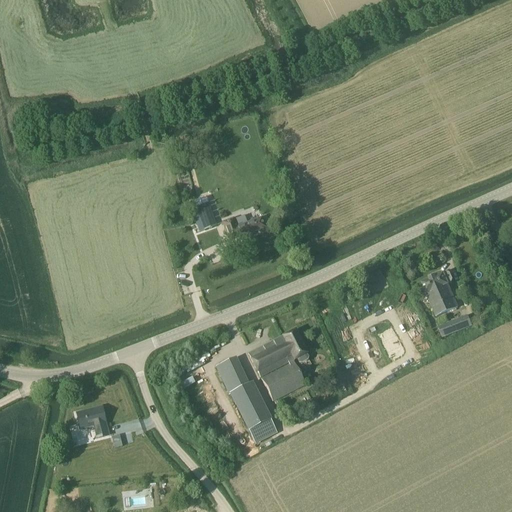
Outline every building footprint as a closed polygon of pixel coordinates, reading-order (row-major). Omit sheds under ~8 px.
[(209,207),(208,208),(197,212),(204,231),(216,227),(209,207)] [(221,222),(225,232),(229,242),(264,228),(260,217),(237,226),(233,217),(221,222)] [(427,278),(428,281),(421,284),(426,295),(436,318),(457,309),(447,286),(448,286),(448,285),(451,283),(452,280),(450,275),(447,274),(443,275),(435,278),(433,275),(427,278)] [(472,327),(471,327),(467,316),(448,324),(445,317),(437,321),(439,327),(438,328),(442,339),(472,327)] [(295,331),(248,355),(260,378),(288,364),(289,365),(261,380),(272,403),(305,386),(293,362),(294,361),(306,354),(295,331)] [(192,361),(169,370),(173,380),(196,372),(192,361)] [(248,386),(243,376),(224,386),(229,395),(230,394),(234,401),(254,392),(250,385),(248,386)] [(108,437),(105,424),(101,408),(76,414),(79,430),(92,427),(95,440),(108,437)] [(276,433),(265,413),(245,423),(256,443),(276,433)] [(119,436),(111,438),(114,449),(121,447),(119,436)]
